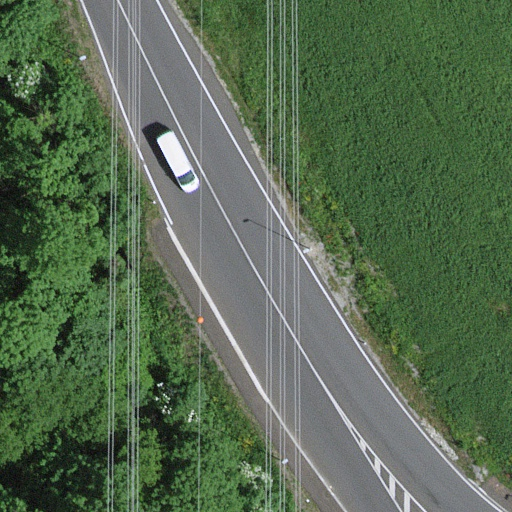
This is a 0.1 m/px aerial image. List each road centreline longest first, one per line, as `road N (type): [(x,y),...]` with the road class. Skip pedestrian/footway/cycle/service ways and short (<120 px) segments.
road 1 (primary): [(120,0),(239,241),(339,412)]
road 2 (primary): [(455,511),(339,412)]
